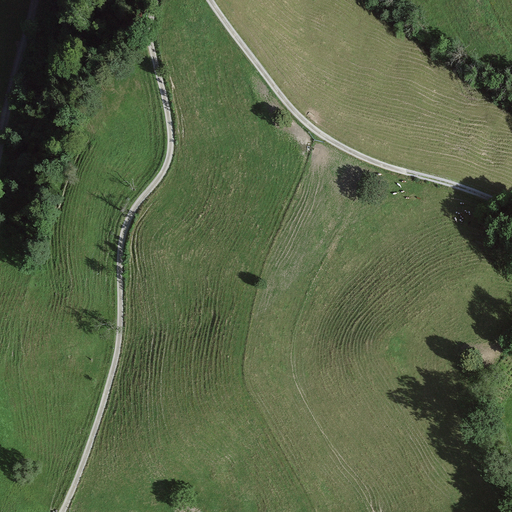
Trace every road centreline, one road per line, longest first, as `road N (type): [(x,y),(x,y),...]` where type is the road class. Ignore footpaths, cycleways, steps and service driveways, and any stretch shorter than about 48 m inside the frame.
road 1 (track): [(155,0),(150,38),(169,158),(124,228),(115,360),(66,511)]
road 2 (track): [(511,207),(386,166),(319,132),(271,84),(210,0)]
road 3 (unclassified): [(36,0),(0,163)]
